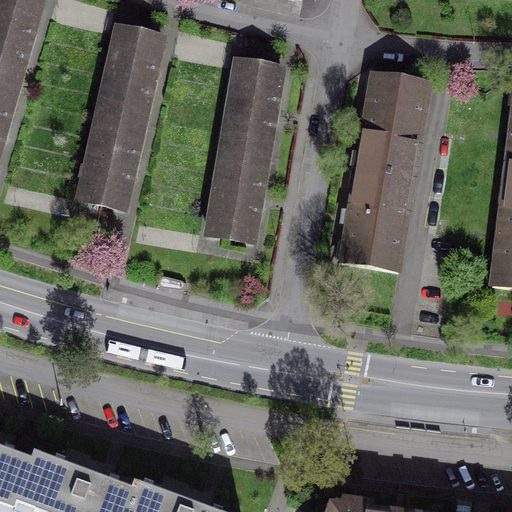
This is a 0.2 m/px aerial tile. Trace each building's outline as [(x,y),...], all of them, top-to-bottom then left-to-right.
[(0,152),(38,11),(0,1),(0,152)] [(125,216),(161,47),(108,35),(71,204),(125,216)] [(255,252),(282,77),(228,68),(201,243),(255,252)] [(433,94),(360,82),(329,269),(402,281),(433,94)] [(511,294),(511,95),(511,96),(483,291),(511,294)] [(168,511),(0,455),(0,511),(168,511)] [(419,511),(309,493),(302,511),(419,511)]
